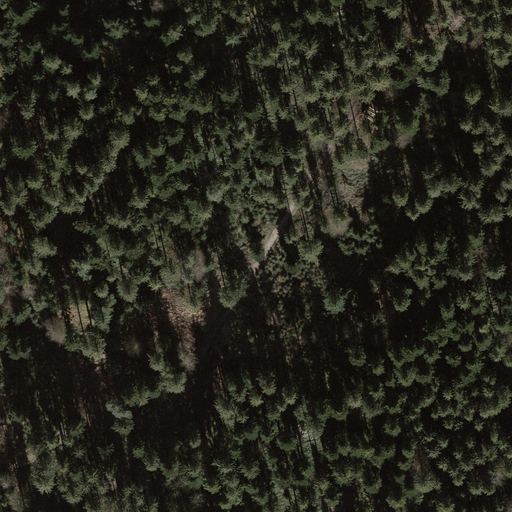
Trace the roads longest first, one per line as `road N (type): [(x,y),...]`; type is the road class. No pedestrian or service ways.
road 1 (track): [(0,466),(57,442),(135,393),(187,388),(227,305),(432,0)]
road 2 (track): [(99,511),(187,388)]
road 3 (track): [(239,511),(187,388)]
